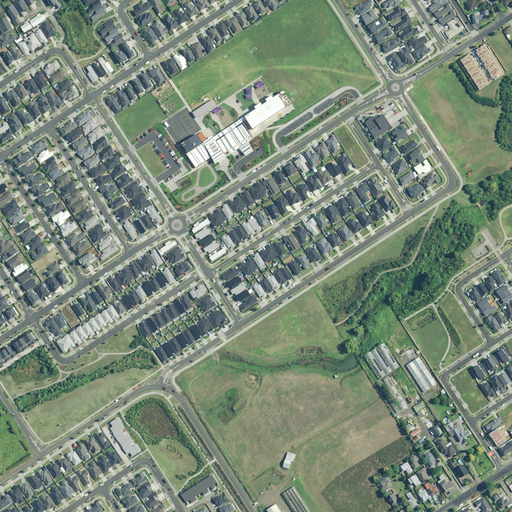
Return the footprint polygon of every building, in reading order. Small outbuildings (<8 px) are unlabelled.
[(22,0),(17,0),(14,2),(21,12),(25,10),(26,12),(28,10),(25,5),(26,5),(22,0)] [(61,6),(57,0),(47,0),(51,5),(52,4),(56,9),(61,6)] [(99,0),(97,0),(91,4),(93,6),(87,11),(89,14),(102,5),(99,0)] [(158,0),(150,0),(158,14),(163,12),(159,6),(161,5),(158,0)] [(194,0),(198,5),(197,6),(200,11),(207,7),(210,6),(206,0),(194,0)] [(260,0),(253,4),(257,11),(258,10),(261,15),(267,11),(260,0)] [(279,6),(274,0),(262,0),(264,3),(266,2),(269,7),(270,6),(273,10),(279,6)] [(361,3),(355,7),(360,15),(371,8),(370,7),(372,5),(371,3),(372,2),(370,0),(369,0),(362,5),(361,3)] [(429,7),(432,12),(448,2),(447,0),(443,0),(442,0),(437,0),(436,0),(434,0),(433,1),(434,4),(429,7)] [(471,0),(469,0),(465,3),(471,11),(483,3),(480,0),(478,0),(477,1),(475,0),(471,0),(472,0),(471,0)] [(149,10),(153,7),(149,1),(143,5),(142,3),(135,7),(137,10),(134,12),(137,18),(149,10)] [(200,13),(196,5),(194,3),(192,4),(190,1),(184,5),(187,10),(186,11),(185,11),(187,14),(188,13),(191,18),(200,13)] [(13,20),(16,25),(21,22),(16,16),(19,14),(12,4),(8,6),(10,9),(7,11),(13,20)] [(436,15),(442,25),(456,16),(453,10),(450,12),(451,13),(444,18),(443,16),(452,10),(451,7),(449,4),(446,6),(447,8),(441,12),(439,10),(435,13),(436,15)] [(259,17),(251,5),(245,10),(251,18),(252,17),(255,21),(259,17)] [(106,8),(104,6),(96,11),(97,14),(92,17),(94,21),(107,12),(105,9),(106,8)] [(391,22),(394,20),(395,21),(399,18),(398,17),(402,15),(403,16),(407,13),(404,8),(402,10),(400,6),(396,8),(397,10),(387,17),(391,22)] [(179,9),(174,12),(178,19),(177,20),(180,24),(185,21),(187,20),(187,21),(190,19),(185,13),(183,14),(182,11),(180,12),(179,9)] [(372,9),(362,16),(366,22),(365,23),(367,25),(378,18),(372,9)] [(489,15),(488,9),(481,10),(482,15),(477,16),(476,12),(472,13),(474,24),(480,23),(479,20),(487,18),(486,15),(489,15)] [(137,18),(136,19),(142,27),(154,18),(149,10),(137,18)] [(247,17),(243,11),(237,15),(244,26),(249,23),(246,18),(247,17)] [(12,29),(5,14),(0,16),(0,27),(3,34),(12,29)] [(34,27),(38,24),(39,25),(41,24),(41,23),(46,19),(42,14),(38,17),(37,16),(30,21),(34,27)] [(404,18),(405,20),(395,26),(395,27),(394,28),(396,31),(397,31),(398,32),(401,30),(402,31),(405,28),(405,27),(408,26),(408,27),(413,24),(410,20),(411,20),(410,19),(411,19),(408,14),(404,16),(404,18)] [(177,23),(178,23),(176,20),(174,21),(172,18),(171,19),(168,15),(163,18),(171,31),(179,26),(177,23)] [(239,22),(236,17),(226,22),(229,28),(232,27),(236,33),(242,30),(237,22),(239,22)] [(374,22),(367,26),(369,28),(370,28),(374,33),(387,24),(382,18),(375,23),(374,22)] [(115,22),(113,19),(105,25),(106,27),(100,31),(103,34),(116,26),(114,23),(115,22)] [(458,28),(453,20),(447,23),(451,30),(450,31),(449,29),(445,32),(450,39),(463,31),(460,27),(458,28)] [(220,24),(219,24),(219,25),(217,26),(218,29),(218,30),(223,38),(230,34),(223,21),(219,23),(220,24)] [(32,28),(29,22),(21,27),(24,32),(32,28)] [(51,27),(47,22),(41,27),(49,38),(52,36),(53,37),(57,34),(52,27),(51,27)] [(160,24),(158,22),(152,26),(160,38),(164,36),(164,35),(169,32),(166,27),(164,28),(161,23),(160,24)] [(409,29),(400,35),(403,40),(407,38),(414,34),(414,35),(419,32),(417,28),(415,29),(412,25),(408,28),(409,29)] [(119,29),(118,26),(109,32),(111,35),(105,38),(107,41),(120,33),(118,30),(119,29)] [(159,39),(151,27),(148,30),(146,28),(143,31),(153,45),(155,43),(155,42),(159,39)] [(223,39),(215,27),(208,32),(213,39),(215,38),(218,42),(223,39)] [(379,32),(374,35),(378,41),(377,41),(379,44),(386,39),(384,36),(387,34),(389,36),(393,33),(389,27),(379,33),(379,32)] [(49,41),(40,28),(36,30),(37,31),(35,33),(42,43),(43,42),(45,44),(49,41)] [(0,41),(0,44),(2,47),(16,38),(13,34),(9,37),(7,34),(3,37),(2,36),(0,37),(0,40),(0,41)] [(32,51),(35,49),(35,48),(38,47),(41,45),(34,34),(25,40),(32,51)] [(125,40),(121,34),(114,39),(115,41),(110,45),(112,48),(125,40)] [(201,39),(205,45),(206,45),(209,49),(210,49),(212,52),(216,49),(213,45),(214,44),(211,41),(212,40),(209,36),(207,37),(207,36),(205,38),(204,37),(201,39)] [(425,36),(421,39),(420,38),(418,39),(417,38),(416,39),(415,38),(410,41),(411,41),(408,43),(410,46),(412,45),(415,50),(428,41),(425,36)] [(399,45),(396,40),(390,43),(389,41),(387,43),(386,42),(382,44),(384,47),(383,48),(387,53),(399,45)] [(22,43),(22,42),(18,44),(26,56),(30,54),(28,52),(30,50),(24,41),(22,43)] [(132,50),(126,42),(122,45),(131,58),(136,55),(134,53),(135,52),(133,50),(132,50)] [(204,49),(199,42),(191,47),(199,59),(202,57),(201,55),(203,54),(201,51),(204,49)] [(17,50),(14,45),(9,48),(17,61),(24,56),(22,52),(20,49),(17,50)] [(428,49),(425,45),(413,52),(418,60),(425,55),(425,54),(426,53),(426,54),(432,51),(430,48),(428,49)] [(484,45),(476,50),(478,53),(477,53),(479,56),(480,55),(487,51),(484,45)] [(410,52),(406,47),(403,48),(404,50),(399,53),(405,63),(407,62),(408,65),(411,63),(411,64),(414,62),(408,53),(410,52)] [(196,59),(189,48),(186,50),(185,49),(182,51),(185,56),(186,55),(190,62),(196,59)] [(4,51),(1,53),(9,65),(12,62),(11,62),(14,60),(12,56),(11,56),(8,51),(6,53),(4,51)] [(119,53),(117,51),(114,53),(121,63),(127,59),(122,51),(119,53)] [(491,57),(487,51),(480,55),(482,58),(481,59),(483,62),(483,61),(491,57)] [(392,57),(389,59),(391,62),(392,61),(398,70),(405,66),(402,62),(401,62),(397,55),(396,55),(395,52),(391,55),(392,57)] [(178,57),(177,54),(173,56),(182,70),(187,67),(185,64),(187,63),(182,54),(178,57)] [(461,60),(465,65),(472,61),(473,60),(471,58),(470,58),(468,55),(461,60)] [(494,63),(491,57),(483,61),(485,64),(484,64),(486,67),(487,67),(494,63)] [(106,63),(102,58),(99,60),(107,73),(110,71),(111,72),(114,70),(108,62),(106,63)] [(175,62),(173,58),(167,62),(166,61),(163,63),(166,69),(169,67),(173,75),(179,71),(174,63),(175,62)] [(61,67),(56,61),(43,69),(48,76),(50,74),(50,72),(54,70),(54,71),(61,67)] [(472,61),(465,65),(468,71),(476,67),(476,66),(474,63),(474,64),(472,61)] [(106,74),(98,62),(96,64),(95,63),(92,65),(100,78),(106,74)] [(498,69),(494,63),(487,67),(489,71),(490,74),(498,69)] [(99,79),(91,65),(85,69),(93,82),(99,79)] [(40,67),(35,71),(37,74),(33,77),(42,90),(50,84),(43,75),(45,74),(40,67)] [(476,67),(468,71),(472,77),(479,72),(480,72),(478,69),(477,70),(476,67)] [(166,80),(158,68),(154,70),(153,70),(149,72),(153,78),(155,77),(160,84),(166,80)] [(66,76),(62,69),(49,77),(53,84),(66,76)] [(502,75),(498,69),(490,74),(492,76),(493,76),(494,79),(502,75)] [(472,77),(475,83),(483,78),(482,75),(481,75),(479,72),(472,77)] [(153,86),(146,73),(141,76),(148,90),(152,88),(152,86),(153,86)] [(27,81),(27,82),(24,84),(25,85),(24,85),(28,91),(30,90),(33,94),(34,93),(36,95),(39,93),(38,92),(39,91),(38,90),(39,89),(32,78),(30,80),(30,79),(27,81)] [(146,92),(138,78),(133,81),(141,95),(146,92)] [(485,81),(483,78),(475,83),(479,88),(486,84),(485,82),(485,81)] [(70,82),(68,79),(63,83),(62,82),(58,85),(60,89),(57,90),(60,94),(72,86),(69,83),(70,82)] [(28,95),(21,84),(17,87),(18,88),(15,89),(20,97),(21,96),(23,99),(25,97),(25,96),(28,95)] [(131,84),(127,86),(128,87),(124,89),(125,92),(127,91),(132,100),(137,98),(132,88),(133,88),(131,84)] [(75,92),(73,87),(69,90),(70,91),(64,95),(64,94),(61,96),(64,100),(67,98),(68,100),(77,94),(75,92)] [(18,97),(14,90),(10,92),(9,92),(5,94),(9,101),(12,100),(14,103),(16,106),(22,103),(18,97)] [(56,98),(52,91),(46,94),(54,107),(58,105),(59,106),(63,104),(59,96),(56,98)] [(123,94),(121,91),(117,93),(123,102),(122,103),(124,107),(131,103),(125,93),(123,94)] [(256,108),(244,115),(253,129),(288,106),(281,95),(284,93),(283,91),(273,97),(272,94),(266,98),(267,101),(262,104),(261,102),(254,105),(256,108)] [(112,99),(110,95),(106,98),(108,101),(107,102),(110,106),(111,106),(117,114),(122,111),(119,106),(120,106),(114,97),(112,99)] [(51,108),(44,96),(38,99),(42,105),(39,106),(43,114),(51,108)] [(7,101),(4,97),(0,98),(0,106),(5,114),(11,110),(6,102),(7,101)] [(30,104),(26,106),(35,119),(38,118),(37,117),(41,114),(38,110),(37,110),(35,108),(36,107),(35,105),(32,107),(30,104)] [(26,115),(23,110),(18,113),(21,118),(26,125),(34,120),(29,113),(26,115)] [(92,117),(89,112),(86,113),(76,119),(80,125),(92,117)] [(370,117),(365,122),(375,138),(389,130),(393,127),(389,123),(383,113),(377,116),(377,115),(370,117)] [(20,127),(22,126),(18,120),(19,120),(17,116),(16,116),(14,114),(11,116),(12,117),(9,119),(12,123),(10,125),(15,133),(20,130),(19,129),(21,128),(20,127)] [(98,126),(93,118),(87,122),(87,123),(82,126),(84,129),(83,130),(85,134),(90,131),(90,130),(91,129),(92,130),(98,126)] [(10,127),(5,121),(2,123),(3,125),(1,126),(0,123),(0,133),(1,133),(10,127)] [(78,126),(75,121),(73,123),(72,122),(61,129),(65,135),(78,126)] [(208,137),(206,139),(201,131),(179,146),(184,154),(186,153),(187,154),(195,167),(211,156),(212,157),(215,163),(221,158),(225,156),(223,153),(227,151),(229,154),(238,148),(245,155),(253,150),(247,142),(250,140),(248,137),(251,135),(243,122),(215,141),(212,135),(208,137)] [(396,139),(397,141),(404,137),(405,138),(409,135),(404,126),(401,128),(402,129),(399,130),(399,129),(393,132),(394,135),(397,134),(398,137),(396,139)] [(102,132),(99,127),(92,132),(93,132),(88,135),(90,138),(89,139),(91,143),(96,139),(96,138),(97,138),(98,139),(103,135),(101,132),(102,132)] [(82,134),(79,129),(73,133),(72,133),(67,137),(72,143),(80,137),(80,136),(82,134)] [(13,133),(11,130),(3,135),(2,134),(0,135),(0,139),(2,143),(13,137),(11,135),(13,133)] [(339,142),(334,135),(331,136),(332,138),(326,142),(329,147),(330,146),(334,153),(339,150),(337,147),(339,146),(337,144),(339,142)] [(104,136),(98,139),(99,141),(94,144),(96,147),(95,147),(97,152),(109,145),(107,142),(108,141),(105,136),(104,136)] [(386,137),(376,144),(379,148),(379,147),(382,151),(392,145),(386,137)] [(89,143),(85,138),(79,142),(78,141),(73,145),(78,152),(89,143)] [(414,140),(402,147),(404,150),(402,151),(404,154),(416,147),(415,145),(416,144),(414,140)] [(49,145),(46,141),(43,143),(41,141),(35,146),(36,147),(32,149),(35,154),(49,145)] [(329,149),(324,142),(321,144),(322,145),(315,149),(319,154),(320,153),(324,160),(329,157),(327,154),(328,153),(327,151),(329,149)] [(112,149),(113,149),(111,145),(105,149),(105,150),(100,153),(102,155),(100,156),(103,160),(109,156),(110,157),(115,155),(114,154),(115,153),(112,149)] [(386,153),(384,155),(387,159),(388,159),(390,163),(395,160),(394,159),(400,155),(394,146),(391,148),(393,151),(387,154),(386,153)] [(91,149),(89,147),(85,150),(84,149),(78,153),(81,158),(82,157),(84,160),(89,157),(88,155),(90,154),(90,155),(95,152),(93,148),(91,149)] [(419,149),(409,155),(412,159),(409,161),(411,164),(418,159),(420,162),(424,159),(422,155),(420,156),(419,153),(421,152),(419,149)] [(49,152),(48,150),(45,151),(44,151),(41,153),(42,154),(39,155),(40,157),(37,159),(40,163),(54,154),(52,151),(49,152)] [(34,157),(30,151),(22,157),(21,155),(16,159),(19,162),(16,164),(18,168),(26,162),(34,157)] [(311,155),(309,151),(304,154),(313,168),(318,164),(316,161),(320,159),(316,153),(311,155)] [(100,160),(97,155),(90,159),(84,162),(86,165),(89,169),(98,163),(97,162),(100,160)] [(120,159),(118,155),(110,160),(111,160),(106,164),(109,169),(121,162),(120,159)] [(307,162),(303,156),(294,162),(299,169),(301,168),(304,173),(309,170),(304,163),(307,162)] [(340,162),(339,163),(346,173),(350,170),(347,165),(351,162),(348,156),(345,158),(344,156),(338,159),(340,162)] [(57,165),(52,157),(48,160),(49,162),(43,165),(45,169),(47,168),(48,169),(52,167),(52,168),(57,165)] [(403,159),(393,165),(394,168),(393,168),(398,175),(409,168),(403,159)] [(414,167),(419,176),(424,173),(425,175),(432,170),(431,168),(432,167),(427,159),(423,162),(425,165),(423,167),(421,163),(414,167)] [(332,162),(326,166),(334,178),(343,172),(338,165),(336,166),(334,164),(333,165),(332,162)] [(114,178),(127,170),(125,167),(124,167),(121,163),(115,167),(117,169),(115,170),(113,171),(114,172),(111,174),(114,178)] [(297,172),(292,163),(285,168),(290,176),(297,172)] [(37,169),(33,164),(28,168),(26,165),(19,169),(21,174),(23,173),(26,177),(34,172),(33,171),(37,169)] [(107,170),(103,164),(98,167),(90,172),(93,176),(93,175),(95,178),(107,170)] [(60,170),(59,168),(49,173),(53,180),(65,173),(62,169),(60,170)] [(321,169),(316,172),(324,184),(327,181),(328,182),(332,179),(326,170),(323,172),(321,169)] [(287,181),(280,171),(278,172),(277,171),(274,174),(281,185),(287,181)] [(415,178),(411,171),(399,179),(403,186),(415,178)] [(45,178),(42,173),(35,177),(33,174),(25,179),(27,182),(29,183),(30,182),(33,186),(40,182),(40,181),(45,178)] [(72,180),(67,173),(56,180),(58,184),(56,185),(58,188),(72,180)] [(427,177),(423,179),(425,182),(423,183),(426,188),(431,186),(430,184),(435,181),(436,183),(440,181),(436,174),(434,175),(432,173),(426,176),(427,177)] [(97,184),(99,187),(112,178),(109,174),(107,175),(107,174),(104,176),(103,177),(101,175),(95,178),(98,183),(97,184)] [(131,178),(128,174),(126,175),(125,174),(120,178),(122,181),(118,183),(121,187),(124,187),(134,180),(132,177),(131,178)] [(276,182),(271,175),(262,181),(266,187),(268,186),(273,195),(281,190),(277,184),(276,185),(275,183),(276,182)] [(308,179),(306,181),(313,191),(317,189),(318,189),(321,187),(316,179),(314,180),(311,176),(308,178),(308,179)] [(375,181),(373,178),(370,180),(372,183),(369,185),(376,196),(384,192),(379,185),(380,184),(377,180),(375,181)] [(138,185),(136,181),(125,188),(127,191),(126,191),(127,194),(138,187),(137,185),(138,185)] [(76,186),(73,182),(62,189),(64,192),(61,194),(64,197),(77,189),(75,186),(76,186)] [(267,193),(260,182),(257,184),(258,186),(254,188),(253,187),(249,189),(257,200),(259,199),(260,200),(265,196),(264,195),(267,193)] [(51,188),(48,183),(42,186),(41,183),(31,189),(33,192),(34,191),(36,194),(37,193),(39,197),(47,191),(51,188)] [(303,183),(297,187),(299,190),(298,191),(304,200),(309,197),(305,192),(309,189),(306,184),(304,185),(303,183)] [(369,190),(364,184),(361,186),(362,187),(356,190),(361,198),(362,198),(365,202),(369,200),(365,193),(369,190)] [(411,186),(407,189),(412,196),(414,198),(416,197),(419,195),(421,194),(420,192),(425,190),(422,185),(420,186),(419,184),(412,187),(411,186)] [(118,190),(115,185),(110,188),(108,185),(100,189),(103,194),(105,192),(106,195),(108,199),(113,196),(112,194),(118,190)] [(138,187),(127,194),(129,197),(131,196),(132,198),(143,192),(141,188),(139,189),(138,187)] [(83,198),(78,190),(71,195),(72,197),(67,200),(71,206),(83,198)] [(247,190),(243,193),(244,193),(243,194),(244,195),(242,196),(250,208),(256,204),(247,190)] [(288,193),(285,194),(292,205),(296,202),(297,203),(301,200),(296,193),(294,194),(291,190),(287,192),(288,193)] [(0,207),(14,198),(9,191),(0,197),(0,207)] [(43,202),(45,206),(54,201),(53,201),(58,198),(55,192),(47,197),(46,194),(38,199),(41,204),(43,202)] [(357,196),(354,192),(346,198),(354,210),(362,205),(355,196),(357,196)] [(146,196),(144,193),(133,200),(135,202),(134,203),(135,206),(146,199),(145,197),(146,196)] [(235,214),(237,213),(239,215),(246,210),(245,208),(247,207),(240,195),(235,198),(236,199),(233,201),(232,200),(228,202),(235,214)] [(393,209),(396,207),(392,201),(390,202),(385,195),(379,200),(384,207),(383,207),(386,212),(392,208),(393,209)] [(125,201),(121,196),(109,204),(112,208),(113,207),(114,208),(125,201)] [(280,198),(276,201),(278,204),(277,204),(283,214),(288,211),(284,205),(289,203),(285,197),(283,199),(282,198),(280,199),(280,198)] [(339,201),(335,203),(344,216),(350,213),(347,208),(350,206),(344,198),(342,199),(341,198),(339,200),(339,201)] [(88,206),(84,199),(72,207),(75,213),(82,208),(83,210),(88,206)] [(146,199),(135,206),(137,208),(139,207),(140,210),(151,203),(149,200),(147,201),(146,199)] [(20,207),(15,200),(8,205),(10,207),(4,211),(7,216),(16,211),(15,210),(20,207)] [(64,208),(61,202),(57,205),(56,203),(52,206),(51,205),(47,207),(49,211),(52,216),(64,208)] [(375,214),(373,215),(377,220),(385,215),(382,210),(381,210),(376,203),(372,205),(374,207),(372,209),(375,214)] [(233,215),(226,204),(222,206),(224,208),(222,209),(228,219),(232,217),(231,216),(233,215)] [(280,214),(273,204),(267,208),(275,220),(279,217),(278,215),(280,214)] [(341,214),(334,204),(324,210),(332,222),(333,222),(334,224),(339,220),(337,217),(341,214)] [(125,205),(114,212),(117,215),(118,214),(120,216),(130,209),(128,207),(127,207),(125,205)] [(150,206),(147,207),(148,210),(147,210),(152,219),(154,218),(158,223),(162,221),(153,206),(151,207),(150,206)] [(93,212),(90,207),(80,214),(82,217),(78,219),(80,222),(87,218),(88,219),(94,215),(92,212),(93,212)] [(219,227),(226,223),(225,221),(227,220),(219,207),(208,215),(215,227),(218,226),(219,227)] [(23,212),(21,209),(13,214),(14,215),(8,219),(11,223),(12,222),(13,225),(25,217),(22,213),(23,212)] [(133,214),(130,209),(120,216),(121,218),(119,219),(121,222),(133,214)] [(71,216),(67,210),(65,212),(64,210),(52,218),(55,222),(57,221),(60,226),(66,222),(66,221),(65,220),(71,216)] [(268,221),(262,211),(256,215),(263,227),(266,225),(265,223),(268,221)] [(367,216),(364,211),(358,214),(365,227),(374,222),(370,215),(367,216)] [(318,215),(315,217),(322,228),(328,224),(324,218),(325,218),(321,212),(318,215)] [(146,214),(141,218),(148,228),(149,227),(150,228),(154,226),(146,214)] [(95,216),(84,223),(86,226),(85,226),(87,229),(99,222),(95,216)] [(358,219),(357,216),(348,222),(356,234),(364,229),(358,219)] [(252,220),(251,218),(248,220),(253,228),(254,230),(256,229),(258,231),(261,229),(254,219),(252,220)] [(317,224),(313,218),(304,224),(309,232),(311,231),(314,236),(319,233),(315,226),(317,224)] [(138,219),(133,222),(141,234),(146,231),(138,219)] [(211,223),(208,219),(200,224),(199,222),(195,225),(196,227),(192,229),(194,232),(204,226),(204,227),(211,223)] [(126,224),(123,225),(133,240),(137,237),(134,232),(135,230),(130,222),(129,223),(128,220),(125,222),(126,224)] [(26,223),(25,221),(15,227),(20,233),(31,226),(28,222),(26,223)] [(78,228),(74,222),(70,225),(68,222),(60,228),(62,230),(61,231),(65,237),(78,228)] [(244,226),(248,233),(253,234),(255,233),(248,223),(246,224),(245,222),(242,224),(244,226)] [(103,228),(100,224),(90,231),(91,234),(90,234),(94,240),(95,239),(97,242),(107,234),(105,231),(104,232),(102,229),(103,228)] [(248,237),(240,225),(235,229),(242,238),(244,237),(245,239),(248,237)] [(307,238),(305,235),(308,232),(305,229),(305,230),(302,226),(298,228),(299,230),(295,232),(303,244),(307,241),(305,239),(307,238)] [(349,232),(345,226),(339,229),(346,242),(349,240),(349,239),(354,236),(351,230),(349,232)] [(207,231),(206,228),(196,235),(199,240),(211,233),(209,230),(207,231)] [(33,232),(31,230),(21,236),(25,242),(37,234),(34,231),(33,232)] [(241,241),(234,230),(229,233),(235,243),(238,241),(239,243),(241,241)] [(87,236),(84,232),(78,236),(75,232),(66,239),(72,246),(87,236)] [(286,243),(288,242),(294,251),(302,246),(299,241),(298,242),(296,239),(297,238),(294,233),(289,236),(289,235),(283,239),(286,243)] [(334,249),(337,247),(338,248),(341,246),(340,245),(341,244),(334,233),(327,238),(333,246),(334,249)] [(211,234),(199,242),(202,245),(204,244),(205,246),(215,239),(211,234)] [(42,240),(38,235),(32,240),(33,241),(28,245),(32,251),(36,249),(36,248),(43,243),(41,240),(42,240)] [(235,246),(228,236),(226,237),(225,236),(222,238),(229,247),(231,246),(232,247),(235,246)] [(112,240),(109,237),(99,244),(100,246),(99,247),(101,251),(111,244),(110,241),(112,240)] [(13,245),(10,240),(8,241),(7,238),(0,242),(0,250),(2,253),(13,245)] [(326,244),(323,239),(316,243),(324,255),(329,251),(330,252),(334,250),(329,242),(326,244)] [(90,246),(86,240),(82,244),(81,242),(73,247),(79,256),(84,252),(83,251),(90,246)] [(166,245),(158,251),(161,255),(177,244),(174,240),(171,242),(169,241),(165,244),(166,245)] [(215,244),(214,242),(204,248),(206,252),(208,251),(209,253),(219,246),(217,243),(215,244)] [(288,253),(281,242),(279,243),(278,242),(274,245),(281,256),(288,253)] [(32,254),(33,257),(32,257),(34,259),(36,261),(49,252),(44,244),(38,248),(38,252),(39,253),(36,255),(35,252),(32,254)] [(215,250),(209,255),(213,261),(227,253),(225,250),(227,248),(224,244),(221,247),(222,249),(217,252),(215,250)] [(266,250),(272,260),(275,258),(274,257),(276,255),(270,245),(267,247),(268,248),(266,250)] [(100,258),(102,260),(118,249),(116,246),(111,249),(109,247),(103,252),(104,253),(101,255),(102,256),(100,258)] [(174,264),(185,256),(183,253),(181,254),(179,251),(181,249),(178,246),(167,253),(169,255),(167,256),(171,262),(173,261),(174,264)] [(18,252),(14,247),(4,253),(6,256),(3,257),(5,261),(14,255),(14,254),(18,252)] [(310,247),(307,249),(314,261),(317,259),(318,261),(321,259),(314,247),(311,249),(310,247)] [(162,260),(154,249),(150,251),(152,253),(150,254),(157,265),(160,263),(159,261),(162,260)] [(270,262),(272,260),(266,250),(264,250),(263,249),(260,251),(266,262),(269,260),(270,262)] [(96,258),(91,252),(78,260),(81,264),(83,263),(87,270),(93,266),(90,262),(96,258)] [(253,258),(260,268),(263,266),(262,265),(264,263),(257,253),(254,255),(255,257),(253,258)] [(310,264),(303,254),(298,258),(305,270),(308,268),(307,266),(310,264)] [(21,258),(19,255),(7,262),(12,269),(22,261),(21,258)] [(143,260),(149,270),(152,268),(151,267),(154,265),(147,255),(143,257),(144,258),(143,260)] [(246,263),(253,273),(256,271),(254,270),(256,268),(250,258),(247,260),(248,262),(246,263)] [(140,259),(136,261),(143,272),(146,270),(147,272),(149,270),(143,260),(141,261),(140,259)] [(302,270),(296,260),(289,264),(297,276),(301,274),(299,272),(302,270)] [(48,268),(50,271),(47,273),(49,277),(61,269),(57,262),(50,267),(48,268)] [(141,274),(133,262),(129,265),(131,267),(129,268),(136,279),(139,276),(138,275),(141,274)] [(252,273),(246,263),(244,264),(243,262),(240,264),(246,275),(249,273),(250,275),(252,273)] [(24,265),(23,263),(14,269),(16,271),(13,273),(16,276),(25,271),(24,270),(29,267),(26,264),(24,265)] [(179,268),(176,270),(180,276),(183,274),(182,272),(186,269),(187,271),(191,269),(187,263),(184,265),(183,263),(177,266),(179,268)] [(174,277),(167,267),(164,269),(164,270),(162,272),(169,283),(173,281),(172,279),(174,277)] [(122,273),(129,283),(132,282),(131,280),(133,279),(126,268),(123,270),(124,272),(122,273)] [(233,269),(222,276),(224,280),(225,279),(226,280),(241,271),(239,268),(234,271),(233,269)] [(283,268),(280,270),(287,281),(292,278),(286,268),(284,270),(283,268)] [(287,281),(280,270),(274,274),(280,283),(282,282),(283,284),(287,281)] [(495,274),(493,275),(496,280),(497,279),(501,285),(505,282),(504,279),(505,279),(502,275),(501,275),(498,270),(494,273),(495,274)] [(33,277),(29,271),(18,278),(21,284),(33,277)] [(69,282),(62,271),(59,273),(60,275),(58,277),(63,284),(65,282),(66,284),(69,282)] [(167,282),(160,271),(157,274),(158,275),(155,276),(162,287),(166,285),(165,283),(167,282)] [(119,273),(116,275),(123,285),(125,284),(126,285),(129,283),(122,273),(120,274),(119,273)] [(270,275),(267,277),(274,289),(279,285),(273,276),(271,277),(270,275)] [(51,277),(46,280),(53,292),(58,289),(57,288),(61,285),(55,276),(53,278),(53,277),(51,278),(51,277)] [(160,286),(153,276),(150,278),(151,279),(149,281),(156,292),(160,289),(158,288),(160,286)] [(237,277),(226,284),(228,287),(230,286),(231,288),(242,281),(238,276),(237,277)] [(495,282),(491,276),(487,279),(488,281),(486,283),(491,291),(496,287),(493,284),(495,282)] [(111,277),(108,280),(115,290),(117,289),(118,290),(121,288),(114,278),(112,279),(111,277)] [(274,289),(267,277),(261,281),(267,291),(269,289),(270,291),(274,289)] [(38,284),(34,278),(23,286),(27,291),(38,284)] [(154,291),(147,280),(144,282),(145,284),(142,285),(150,296),(153,294),(152,292),(154,291)] [(483,283),(476,287),(482,296),(489,291),(483,283)] [(37,289),(36,290),(41,299),(44,297),(45,298),(50,294),(46,288),(45,288),(42,284),(36,288),(37,289)] [(193,290),(190,292),(194,298),(196,297),(197,298),(204,294),(203,292),(205,290),(201,284),(197,287),(198,289),(194,291),(193,290)] [(241,284),(231,291),(233,294),(235,293),(236,295),(246,288),(244,285),(243,286),(241,284)] [(256,285),(253,286),(260,297),(262,296),(263,297),(266,295),(260,284),(257,286),(256,285)] [(101,285),(97,288),(105,300),(110,297),(108,294),(112,291),(109,286),(104,289),(101,285)] [(146,296),(140,285),(136,287),(137,289),(135,290),(142,301),(146,299),(145,297),(146,296)] [(506,285),(496,291),(501,298),(510,292),(508,289),(508,288),(506,285)] [(481,296),(475,287),(472,289),(473,290),(469,293),(473,299),(474,298),(476,303),(481,299),(480,297),(481,296)] [(140,300),(133,290),(129,292),(130,293),(128,295),(135,306),(139,303),(138,301),(140,300)] [(247,290),(235,297),(237,301),(239,299),(240,301),(250,295),(247,290)] [(103,302),(96,291),(91,295),(97,305),(103,302)] [(511,293),(511,294),(510,292),(501,298),(504,303),(511,297),(511,293)] [(30,293),(26,295),(33,305),(36,303),(35,301),(40,299),(37,294),(35,296),(33,293),(31,294),(30,293)] [(133,305),(126,294),(123,296),(124,298),(121,299),(128,310),(132,308),(131,306),(133,305)] [(199,304),(201,307),(211,300),(210,299),(211,298),(209,294),(199,301),(200,303),(199,304)] [(193,307),(184,295),(181,297),(182,299),(180,300),(187,311),(193,307)] [(241,306),(243,310),(257,301),(256,298),(255,298),(253,295),(245,301),(246,303),(241,306)] [(94,303),(90,296),(85,299),(83,297),(80,299),(85,307),(88,305),(92,312),(97,309),(94,303)] [(488,296),(477,304),(485,316),(496,309),(495,306),(492,308),(487,301),(490,299),(488,296)] [(7,301),(5,298),(0,300),(0,311),(9,305),(6,301),(7,301)] [(120,315),(126,312),(119,299),(112,303),(120,315)] [(186,311),(178,299),(174,301),(175,303),(173,305),(180,315),(186,311)] [(204,309),(206,311),(216,305),(213,302),(212,302),(211,300),(201,307),(202,310),(204,309)] [(85,314),(79,303),(73,307),(80,317),(85,314)] [(179,315),(171,303),(167,305),(169,307),(166,309),(173,319),(179,315)] [(120,317),(112,305),(106,309),(113,319),(115,318),(116,319),(120,317)] [(18,315),(13,307),(7,312),(12,320),(18,315)] [(172,320),(164,308),(161,310),(162,312),(160,313),(166,324),(172,320)] [(114,321),(106,309),(100,313),(107,323),(109,322),(110,324),(114,321)] [(216,310),(213,312),(220,322),(222,321),(223,323),(226,320),(220,310),(218,312),(216,310)] [(166,325),(158,312),(154,315),(155,317),(153,318),(160,328),(166,325)] [(212,315),(209,317),(216,327),(219,325),(218,324),(220,322),(213,312),(211,314),(212,315)] [(500,312),(495,315),(501,324),(504,322),(504,323),(508,321),(506,319),(507,318),(505,315),(503,316),(500,312)] [(64,319),(61,313),(54,318),(61,328),(66,325),(63,320),(64,319)] [(107,325),(99,313),(94,317),(101,327),(102,326),(103,327),(107,325)] [(4,318),(1,314),(0,314),(0,326),(1,328),(9,323),(8,322),(10,321),(7,316),(4,318)] [(492,319),(491,316),(486,319),(490,325),(491,324),(494,330),(500,326),(495,317),(492,319)] [(101,329),(93,317),(88,321),(95,331),(96,330),(97,332),(101,329)] [(158,329),(150,317),(147,319),(148,321),(146,322),(153,333),(158,329)] [(60,329),(53,318),(45,323),(48,327),(49,325),(52,329),(51,329),(54,334),(56,332),(58,336),(62,333),(59,330),(60,329)] [(205,318),(201,320),(208,330),(210,329),(211,330),(214,328),(208,318),(206,319),(205,318)] [(200,323),(197,325),(204,335),(207,332),(207,331),(208,330),(201,320),(199,322),(200,323)] [(152,334),(144,321),(141,324),(142,325),(140,327),(147,337),(152,334)] [(95,334),(87,322),(83,324),(84,325),(82,327),(88,336),(90,335),(91,337),(95,334)] [(189,328),(197,340),(200,338),(199,336),(201,335),(195,324),(189,328)] [(88,337),(81,326),(75,329),(83,341),(88,337)] [(182,332),(190,344),(194,342),(193,340),(195,339),(188,328),(182,332)] [(83,342),(75,330),(69,334),(76,344),(77,343),(79,345),(83,342)] [(29,333),(26,335),(32,345),(36,342),(29,333)] [(175,337),(183,349),(187,347),(186,345),(188,344),(181,333),(175,337)] [(63,339),(69,348),(71,347),(72,348),(76,346),(68,334),(65,336),(65,337),(63,339)] [(26,335),(22,337),(29,347),(32,345),(26,335)] [(22,337),(19,339),(26,349),(29,347),(22,337)] [(169,341),(177,353),(180,351),(179,349),(181,348),(174,337),(169,341)] [(19,339),(16,341),(23,351),(26,349),(19,339)] [(69,348),(63,339),(61,340),(61,339),(57,342),(64,353),(68,351),(67,349),(69,348)] [(16,341),(12,344),(19,353),(23,351),(16,341)] [(162,346),(170,358),(174,356),(172,354),(175,352),(168,342),(162,346)] [(398,368),(383,344),(364,356),(379,380),(398,368)] [(10,346),(6,349),(12,358),(16,355),(10,346)] [(155,350),(163,362),(167,360),(166,358),(168,356),(161,346),(155,350)] [(511,356),(506,348),(495,354),(501,363),(504,361),(505,363),(510,360),(508,358),(511,356)] [(6,349),(2,351),(9,360),(12,358),(6,349)] [(2,351),(0,352),(0,353),(6,362),(9,360),(2,351)] [(499,364),(494,356),(483,363),(489,371),(491,369),(493,372),(498,368),(496,366),(499,364)] [(423,392),(436,384),(418,357),(406,366),(423,392)] [(487,372),(482,364),(471,371),(476,379),(479,377),(481,379),(486,376),(484,374),(487,372)] [(415,402),(397,372),(392,375),(411,405),(415,402)] [(505,373),(498,377),(505,386),(511,382),(505,373)] [(504,387),(496,375),(490,379),(494,385),(493,386),(496,391),(499,389),(500,390),(504,387)] [(406,405),(389,377),(383,380),(401,409),(406,405)] [(488,397),(491,395),(493,397),(497,394),(496,392),(489,382),(484,385),(483,383),(480,385),(488,397)] [(423,401),(413,407),(416,412),(426,406),(423,401)] [(122,424),(118,418),(110,423),(113,427),(110,428),(112,431),(121,424),(122,424)] [(124,429),(121,424),(112,431),(113,434),(116,438),(123,433),(122,430),(124,429)] [(452,429),(448,432),(452,437),(455,434),(461,442),(467,438),(466,438),(471,434),(468,429),(465,432),(461,425),(453,430),(452,429)] [(435,426),(431,429),(436,436),(440,433),(435,426)] [(419,428),(411,433),(413,437),(421,432),(419,428)] [(98,433),(94,435),(104,450),(110,445),(107,441),(106,442),(105,441),(104,442),(102,439),(104,439),(103,438),(105,437),(102,432),(99,434),(98,433)] [(123,433),(116,438),(119,442),(120,444),(130,438),(128,434),(125,436),(123,433)] [(419,435),(412,440),(414,443),(421,439),(419,435)] [(88,439),(85,441),(88,446),(87,447),(90,450),(92,449),(95,453),(100,450),(92,438),(89,440),(88,439)] [(428,438),(416,446),(418,450),(431,442),(428,438)] [(133,443),(130,439),(120,445),(122,448),(124,452),(132,447),(130,445),(133,443)] [(447,447),(442,439),(437,442),(442,452),(443,451),(445,455),(447,454),(449,458),(454,455),(457,453),(452,444),(447,447)] [(88,452),(82,444),(79,447),(79,448),(76,450),(82,459),(84,458),(85,460),(89,457),(86,453),(88,452)] [(132,447),(125,452),(127,455),(130,453),(132,456),(139,451),(135,445),(132,447)] [(119,458),(114,449),(107,454),(114,466),(122,462),(119,457),(119,458)] [(70,453),(66,455),(71,461),(72,460),(75,466),(82,462),(75,451),(70,454),(70,453)] [(296,454),(288,452),(283,467),(289,469),(292,461),(293,462),(296,454)] [(431,467),(433,466),(436,464),(434,461),(436,460),(430,452),(425,455),(427,457),(425,458),(431,467)] [(421,459),(418,454),(409,460),(415,469),(420,466),(417,461),(421,459)] [(108,463),(103,456),(100,458),(102,460),(99,463),(105,472),(107,471),(107,470),(112,466),(109,462),(108,463)] [(60,459),(56,461),(60,467),(62,466),(66,472),(72,468),(65,458),(61,460),(60,459)] [(99,469),(94,462),(91,464),(93,466),(89,469),(96,479),(98,477),(97,476),(102,472),(99,468),(99,469)] [(414,471),(408,462),(399,468),(400,470),(401,470),(403,472),(406,470),(408,474),(414,471)] [(54,463),(48,467),(56,478),(62,474),(54,463)] [(469,473),(463,464),(456,469),(462,478),(469,473)] [(427,476),(429,476),(424,468),(416,472),(423,483),(429,479),(427,476)] [(90,474),(87,469),(82,472),(80,470),(77,472),(87,486),(91,483),(88,479),(89,478),(87,476),(90,474)] [(41,471),(37,474),(41,480),(42,480),(44,482),(45,481),(48,485),(53,482),(46,470),(44,472),(43,471),(41,472),(41,471)] [(145,476),(143,472),(138,475),(139,476),(131,482),(134,487),(136,485),(138,487),(141,486),(140,485),(148,479),(146,476),(145,476)] [(211,486),(213,489),(215,487),(213,484),(217,482),(212,474),(206,478),(211,486)] [(33,476),(28,479),(36,490),(42,486),(35,475),(33,476)] [(422,483),(416,475),(409,479),(412,484),(414,482),(417,487),(422,483)] [(448,483),(443,475),(439,477),(441,480),(438,482),(445,493),(448,491),(447,490),(455,485),(453,481),(451,483),(450,482),(448,483)] [(80,480),(78,476),(73,479),(71,476),(68,478),(77,492),(81,489),(79,485),(79,484),(78,482),(80,480)] [(389,480),(386,476),(377,482),(384,492),(388,489),(385,483),(389,480)] [(200,483),(206,493),(209,491),(207,488),(211,486),(206,478),(200,483)] [(70,488),(66,481),(62,483),(64,485),(61,488),(67,497),(69,496),(69,495),(74,491),(71,487),(70,488)] [(152,486),(149,482),(142,486),(144,488),(140,491),(141,492),(140,493),(143,498),(153,492),(150,487),(152,486)] [(24,483),(18,486),(22,493),(23,492),(25,494),(26,494),(28,498),(33,495),(31,492),(33,491),(27,483),(25,484),(24,483)] [(132,487),(130,483),(120,489),(119,487),(115,490),(120,496),(123,494),(124,496),(131,492),(129,489),(132,487)] [(200,483),(193,487),(198,494),(202,492),(204,495),(206,493),(200,483)] [(432,487),(428,489),(436,502),(438,500),(435,495),(436,494),(436,495),(440,493),(435,485),(432,487)] [(310,511),(294,486),(283,494),(293,511),(310,511)] [(61,494),(56,487),(53,489),(55,492),(51,494),(58,504),(60,502),(59,501),(64,497),(62,494),(61,494)] [(187,491),(194,501),(197,499),(195,497),(198,494),(193,487),(187,491)] [(20,493),(18,489),(13,492),(12,491),(10,493),(16,503),(20,500),(21,503),(24,501),(20,494),(20,493)] [(423,491),(421,489),(418,491),(420,493),(418,494),(423,502),(429,499),(431,503),(434,501),(431,497),(430,498),(425,490),(423,491)] [(187,491),(181,495),(186,503),(190,500),(191,503),(194,501),(187,491)] [(158,495),(156,492),(149,496),(151,499),(146,503),(149,508),(160,501),(157,496),(158,495)] [(396,496),(394,493),(388,497),(395,508),(400,505),(395,498),(398,497),(397,496),(396,496)] [(219,496),(214,500),(218,507),(228,500),(225,494),(222,496),(222,495),(220,496),(219,496)] [(13,503),(8,495),(3,498),(4,499),(0,502),(0,501),(0,509),(0,510),(13,503)] [(46,498),(44,495),(41,497),(46,504),(45,505),(48,509),(53,506),(53,507),(56,505),(49,496),(46,498)] [(419,505),(413,495),(410,497),(411,499),(407,501),(413,509),(419,505)] [(127,508),(138,501),(134,496),(131,498),(129,496),(122,501),(124,503),(125,502),(127,505),(125,505),(127,508)] [(505,500),(504,499),(498,503),(502,509),(507,506),(508,508),(511,505),(508,498),(505,500)] [(42,511),(46,510),(39,499),(33,503),(37,508),(34,510),(35,511),(42,511)] [(99,511),(103,509),(98,502),(95,504),(96,505),(94,506),(95,507),(92,509),(91,508),(86,511),(99,511)] [(229,502),(219,509),(221,511),(229,511),(234,509),(229,502)]
